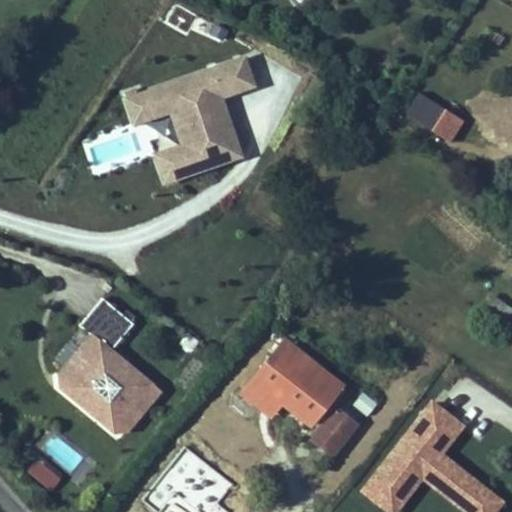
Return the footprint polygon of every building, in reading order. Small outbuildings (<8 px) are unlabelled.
[(152,157),(163,188),(243,160),(222,101),(257,89),(246,57),(122,100),(132,128),(168,116),(179,147),(152,157)] [(449,145),(463,124),(433,105),(419,126),(449,145)] [(504,327),(511,314),(511,311),(492,299),(483,313),(504,327)] [(101,300),(78,328),(90,338),(77,355),(78,365),(68,366),(58,378),(58,388),(84,409),(87,405),(93,410),(89,414),(115,435),(126,434),(159,393),(110,353),(133,326),(101,300)] [(354,328),(344,343),(359,352),(369,338),(354,328)] [(284,342),(271,358),(279,365),(293,348),(284,342)] [(312,428),(343,388),(293,348),(279,365),(271,358),(248,388),(270,405),(279,394),(289,401),(284,406),(312,428)] [(77,355),(68,366),(78,365),(77,355)] [(272,422),(284,406),(289,401),(279,394),(270,405),(248,388),(240,397),(272,422)] [(498,511),(504,505),(443,458),(464,430),(429,403),(358,493),(382,511),(399,511),(422,484),(457,511),(498,511)] [(87,405),(84,409),(89,414),(93,410),(87,405)] [(356,429),(335,412),(310,442),(331,459),(356,429)] [(55,437),(44,452),(73,474),(84,459),(55,437)] [(34,462),(25,475),(51,493),(60,480),(34,462)] [(316,511),(318,511),(329,500),(307,481),(296,495),(316,511)]
